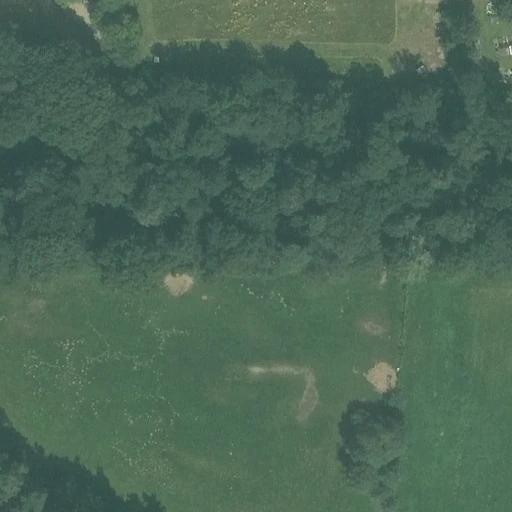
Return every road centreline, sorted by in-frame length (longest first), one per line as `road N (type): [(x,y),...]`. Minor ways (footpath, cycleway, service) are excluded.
road 1 (track): [(511,146),(190,142)]
road 2 (track): [(190,142),(0,158)]
